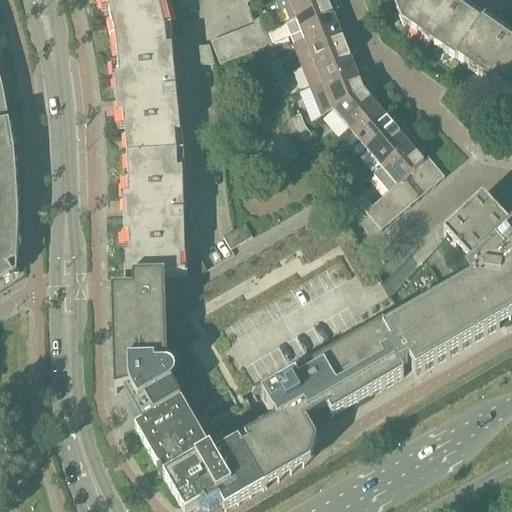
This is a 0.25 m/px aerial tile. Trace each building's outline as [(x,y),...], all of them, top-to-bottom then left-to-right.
[(98,0),(100,3),(105,2),(115,41),(163,33),(158,13),(164,12),(160,0),(98,0)] [(289,24),(296,22),(335,6),(332,0),(327,0),(325,1),(324,0),(286,0),(287,0),(275,5),(279,15),(285,13),(289,24)] [(390,0),(401,25),(511,102),(511,46),(445,0),(390,0)] [(335,6),(296,22),(304,43),(337,30),(331,16),(338,14),(335,6)] [(252,24),(254,28),(258,37),(266,34),(261,21),(252,24)] [(254,28),(243,32),(252,55),(263,50),(258,37),(254,28)] [(337,30),(304,43),(313,65),(352,49),(349,42),(343,44),(337,30)] [(252,55),(243,32),(232,36),(241,59),(252,55)] [(166,53),(163,33),(115,41),(119,82),(114,82),(117,121),(123,120),(127,161),(181,157),(171,52),(166,53)] [(271,47),(266,34),(258,37),(263,50),(271,47)] [(232,36),(221,41),(230,64),(241,59),(232,36)] [(219,68),(230,64),(221,41),(210,45),(219,68)] [(313,65),(321,86),(354,73),(349,59),(355,57),(352,49),(313,65)] [(200,69),(213,67),(207,50),(199,51),(198,51),(200,69)] [(275,80),(283,77),(278,64),(270,67),(275,80)] [(354,73),(321,86),(310,91),(321,120),(332,113),(369,91),(366,85),(360,87),(354,73)] [(289,90),(283,77),(275,80),(280,93),(289,90)] [(3,98),(0,86),(0,130),(9,129),(3,98)] [(373,97),(369,91),(332,113),(351,135),(378,113),(368,101),(373,97)] [(351,135),(366,153),(398,126),(393,120),(388,124),(378,113),(351,135)] [(297,135),(304,130),(300,118),(291,121),(297,135)] [(403,132),(398,126),(366,153),(381,171),(408,148),(398,137),(403,132)] [(14,160),(9,129),(0,130),(0,192),(16,191),(14,160)] [(304,130),(297,135),(306,146),(313,140),(304,130)] [(410,177),(419,170),(428,162),(423,155),(418,160),(408,148),(381,171),(372,178),(387,196),(392,192),(401,185),(410,177)] [(141,427),(180,405),(172,391),(170,392),(164,381),(164,369),(166,369),(164,290),(164,280),(185,280),(181,157),(127,161),(128,201),(123,201),(124,240),(129,240),(130,261),(124,261),(125,282),(132,281),(132,291),(132,295),(111,295),(114,397),(123,395),(124,397),(125,400),(127,402),(141,427)] [(435,188),(444,181),(428,162),(419,170),(435,188)] [(335,179),(341,174),(332,163),(325,168),(335,179)] [(419,170),(410,177),(426,196),(435,188),(419,170)] [(341,174),(335,179),(344,190),(351,185),(341,174)] [(410,177),(401,185),(417,204),(426,196),(410,177)] [(408,211),(417,204),(401,185),(392,192),(408,211)] [(18,222),(16,191),(0,192),(0,267),(8,272),(17,266),(18,222)] [(392,192),(387,196),(383,200),(399,219),(408,211),(392,192)] [(380,234),(390,226),(374,207),(371,209),(362,199),(356,204),(380,234)] [(383,200),(374,207),(390,226),(399,219),(383,200)] [(511,323),(511,233),(482,201),(442,237),(472,269),(464,276),(469,286),(385,335),(409,377),(412,375),(415,379),(511,323)] [(321,221),(176,304),(197,341),(179,351),(199,387),(191,392),(213,431),(241,415),(237,408),(399,315),(379,281),(347,224),(329,235),(321,221)] [(244,228),(233,234),(222,241),(230,253),(251,240),(244,228)] [(0,289),(13,281),(8,272),(0,267),(0,289)] [(409,377),(385,335),(382,331),(305,375),(308,382),(293,391),(289,384),(261,400),(272,419),(240,437),(248,449),(241,453),(260,486),(264,493),(310,467),(313,457),(316,446),(309,434),(409,377)] [(260,486),(241,453),(234,441),(209,455),(180,405),(141,427),(134,432),(157,472),(158,472),(163,481),(163,482),(180,511),(197,511),(198,511),(220,511),(222,511),(221,511),(232,511),(264,493),(260,486)]
